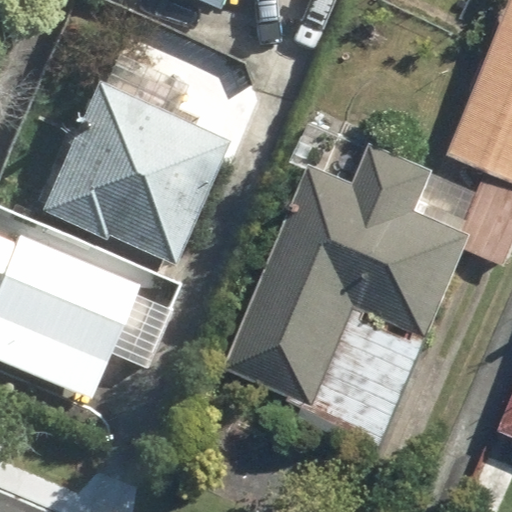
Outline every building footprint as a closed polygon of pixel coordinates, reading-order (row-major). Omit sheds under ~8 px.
[(196,0),(226,12),(230,0),(196,0)] [(511,23),(456,146),(511,172),(511,23)] [(181,262),(233,135),(95,79),(43,206),(181,262)] [(362,174),(333,161),(237,367),(317,404),(365,301),(438,335),(486,232),(433,207),(447,177),(376,144),(362,174)] [(511,265),(511,175),(478,249),(511,265)] [(139,282),(19,234),(0,281),(0,359),(94,397),(139,282)] [(511,404),(500,433),(511,438),(511,404)] [(490,511),(499,511),(511,490),(511,459),(495,449),(466,498),(490,511)]
